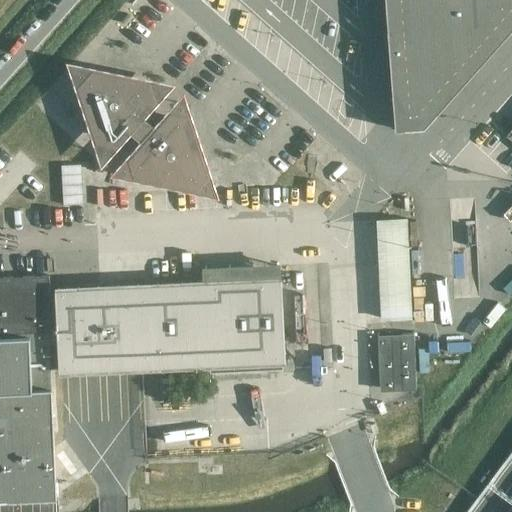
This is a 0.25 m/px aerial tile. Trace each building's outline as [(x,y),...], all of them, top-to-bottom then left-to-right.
[(424,129),(511,29),(511,0),(384,0),(394,131),(424,129)] [(96,136),(118,141),(127,130),(144,144),(134,155),(141,176),(190,186),(205,170),(189,122),(167,117),(158,128),(154,125),(142,114),(151,103),(145,82),(95,72),(80,88),(96,136)] [(67,200),(84,199),(83,163),(66,163),(67,200)] [(377,221),(382,318),(411,317),(407,220),(377,221)] [(281,276),(206,279),(157,281),(99,284),(99,272),(0,277),(0,334),(57,332),(57,338),(59,368),(59,375),(62,375),(161,370),(210,368),(210,372),(212,372),(283,368),(282,364),(286,364),(281,276)] [(380,332),(382,387),(417,386),(416,331),(380,332)] [(51,369),(59,368),(57,338),(57,332),(0,334),(0,501),(57,498),(51,369)]
